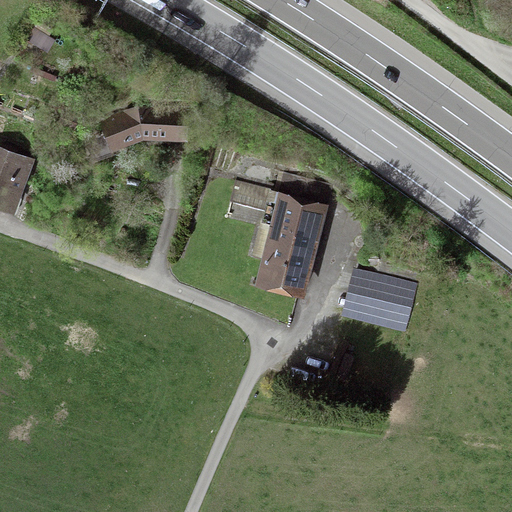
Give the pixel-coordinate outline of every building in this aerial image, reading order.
[(96,127),(107,160),(139,146),(185,148),(186,113),(134,110),(96,127)] [(0,152),(0,213),(12,218),(33,165),(0,152)] [(231,194),(260,202),(265,185),(236,177),(231,194)] [(279,197),(252,292),(302,306),(329,211),(279,197)] [(353,267),(342,315),(406,331),(418,282),(353,267)]
